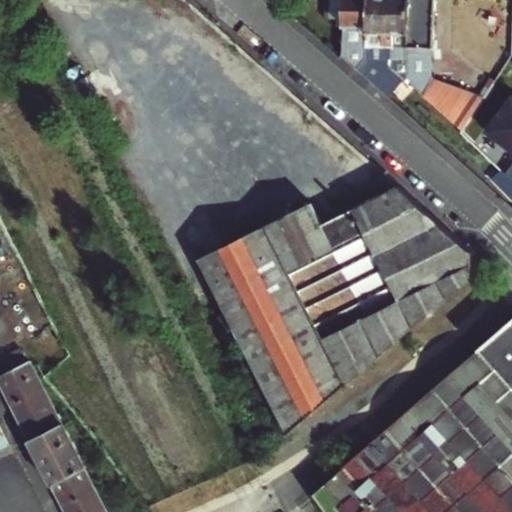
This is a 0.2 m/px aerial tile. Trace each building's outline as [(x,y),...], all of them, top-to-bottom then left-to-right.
[(346,0),(346,27),(345,37),(341,55),(353,65),(366,46),(370,40),(370,0),(346,0)] [(366,46),(390,68),(390,47),(385,46),(388,0),(370,0),(370,40),(366,46)] [(434,0),(388,0),(385,46),(390,47),(390,68),(404,81),(421,96),(436,79),(433,78),(434,0)] [(366,46),(353,65),(377,88),(390,74),(390,68),(366,46)] [(404,81),(390,68),(390,74),(377,88),(389,98),(404,81)] [(436,79),(421,96),(460,132),(483,97),(436,79)] [(511,100),(490,134),(511,148),(511,100)] [(472,278),(474,275),(473,250),(400,186),(325,226),(314,202),(280,219),(277,213),(266,218),(269,225),(203,258),(292,434),(472,278)] [(511,320),(481,348),(511,382),(511,320)] [(511,511),(511,382),(481,348),(312,494),(325,511),(511,511)] [(106,511),(32,364),(1,380),(67,511),(106,511)] [(0,425),(0,450),(10,446),(0,425)]
